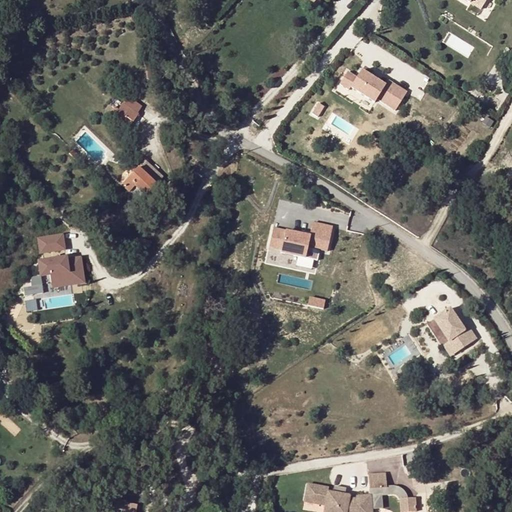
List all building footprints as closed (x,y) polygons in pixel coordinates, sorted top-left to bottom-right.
[(467,0),(479,9),(485,0),(497,0),(500,2),(501,0),(467,0)] [(344,69),(336,81),(345,87),(347,84),(371,99),(373,95),(392,107),(403,89),(385,77),(382,82),(357,67),(353,74),(344,69)] [(114,109),(109,115),(128,129),(138,115),(123,105),(118,112),(114,109)] [(135,188),(145,197),(155,185),(138,169),(121,187),(129,194),(130,194),(135,188)] [(135,188),(130,194),(139,203),(145,197),(135,188)] [(309,238),(273,230),(269,250),(284,253),(283,256),(304,261),(306,250),(326,254),(332,228),(312,223),(309,238)] [(62,233),(35,236),(37,249),(64,246),(62,233)] [(150,243),(136,239),(134,246),(136,246),(135,250),(137,251),(136,255),(145,258),(150,243)] [(84,280),(80,255),(38,261),(40,276),(49,274),(51,285),(84,280)] [(41,292),(39,276),(29,277),(30,286),(22,288),(23,295),(41,292)] [(457,344),(465,354),(483,342),(475,330),(471,333),(456,311),(440,323),(456,345),(457,344)] [(450,349),(458,359),(465,354),(457,344),(456,345),(450,349)] [(369,497),(384,495),(383,488),(385,488),(383,474),(366,476),(369,497)] [(349,497),(343,496),(332,495),(327,494),(328,489),(307,485),(304,502),(325,505),(323,511),(371,511),(369,497),(356,499),(356,501),(348,500),(349,497)] [(334,488),(332,495),(343,496),(345,490),(334,488)] [(397,496),(400,510),(414,508),(412,494),(397,496)] [(120,511),(119,511),(134,511),(135,505),(119,502),(117,511),(120,511)]
